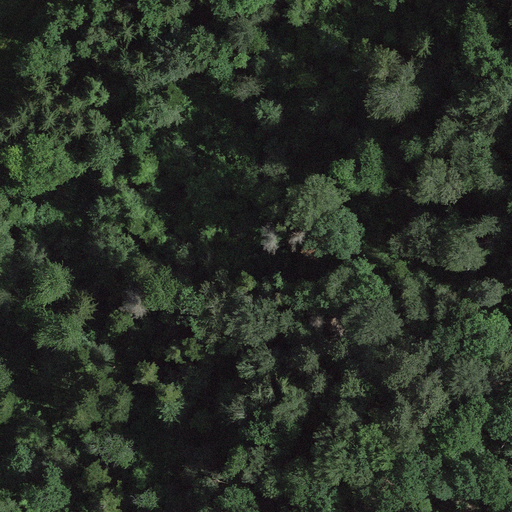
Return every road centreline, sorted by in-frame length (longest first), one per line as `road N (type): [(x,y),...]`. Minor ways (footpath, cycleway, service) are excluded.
road 1 (track): [(0,84),(137,39),(194,0)]
road 2 (track): [(511,369),(395,470),(372,511)]
